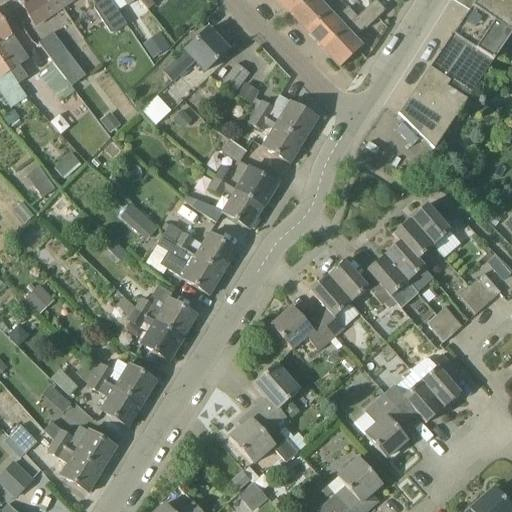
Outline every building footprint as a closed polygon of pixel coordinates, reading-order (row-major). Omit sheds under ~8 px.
[(15,0),(35,29),(63,10),(56,0),(15,0)] [(78,0),(56,0),(63,10),(78,0)] [(113,35),(126,27),(107,0),(102,0),(93,6),(94,7),(93,10),(110,34),(113,35)] [(154,6),(150,0),(139,0),(147,11),(148,11),(154,6)] [(274,0),(289,15),(304,0),(274,0)] [(306,33),(333,7),(327,0),(304,0),(289,15),(306,33)] [(511,32),(511,0),(475,0),(397,115),(398,116),(432,150),(511,32)] [(453,0),(468,9),(474,0),(453,0)] [(385,12),(376,2),(375,2),(357,18),(356,18),(323,51),(339,69),(361,48),(352,39),(364,29),(365,30),(385,12)] [(323,51),(356,18),(348,9),(336,20),(329,12),(334,7),(333,7),(306,33),(323,51)] [(0,19),(0,59),(9,73),(17,85),(27,79),(19,67),(28,60),(0,19)] [(203,75),(227,52),(217,41),(206,30),(161,73),(172,84),(194,65),(203,75)] [(159,34),(142,46),(152,60),(169,49),(159,34)] [(59,72),(71,88),(85,78),(60,44),(46,55),(53,64),(52,64),(59,73),(59,72)] [(0,79),(9,73),(0,59),(0,79)] [(74,92),(71,88),(59,72),(59,73),(52,64),(38,74),(59,103),(74,92)] [(234,97),(250,76),(236,65),(220,87),(234,97)] [(237,97),(251,107),(255,100),(259,93),(244,84),(237,97)] [(171,112),(157,98),(142,112),(155,127),(171,112)] [(317,120),(289,103),(277,122),(269,117),(273,110),(262,103),(255,114),(303,143),(317,120)] [(192,122),(181,110),(171,120),(182,131),(192,122)] [(289,166),(303,143),(255,114),(248,126),(261,134),(265,127),(271,131),(260,149),(289,166)] [(120,127),(112,117),(101,126),(109,135),(120,127)] [(221,153),(236,164),(238,165),(239,164),(246,153),(229,142),(221,153)] [(61,179),(78,164),(70,155),(53,170),(61,179)] [(276,186),(247,169),(237,186),(230,182),(234,176),(221,168),(214,179),(263,209),(276,186)] [(54,191),(46,178),(33,187),(42,200),(54,191)] [(231,197),(221,212),(220,215),(249,232),(263,209),(214,179),(207,190),(221,199),(225,193),(231,197)] [(183,204),(191,209),(195,202),(186,198),(183,204)] [(25,225),(33,218),(21,205),(13,212),(25,225)] [(118,219),(128,227),(139,214),(130,206),(118,219)] [(432,248),(434,247),(449,234),(425,207),(408,221),(432,248)] [(417,261),(432,248),(408,221),(392,236),(398,243),(422,271),(424,269),(417,261)] [(165,232),(162,237),(175,246),(182,234),(177,232),(169,226),(168,227),(167,228),(166,230),(166,231),(165,232)] [(222,275),(236,252),(207,234),(201,246),(191,240),(182,234),(175,246),(222,275)] [(222,275),(175,246),(162,237),(156,247),(167,254),(159,267),(181,280),(180,280),(208,297),(222,275)] [(104,247),(112,255),(119,248),(111,240),(104,247)] [(422,271),(398,243),(383,257),(407,285),(416,295),(432,281),(422,271)] [(398,292),(407,285),(383,257),(366,272),(367,273),(373,280),(390,300),(391,300),(398,308),(407,301),(398,292)] [(486,265),(494,273),(502,266),(494,258),(486,265)] [(373,280),(367,273),(358,281),(343,263),(326,278),(350,305),(367,291),(381,308),(390,300),(373,280)] [(484,308),(493,300),(499,295),(483,276),(468,289),(484,308)] [(350,306),(350,305),(326,278),(309,293),(324,309),(314,317),(334,340),(344,331),(343,330),(359,316),(350,306)] [(39,287),(24,301),(39,317),(54,302),(39,287)] [(475,316),(484,308),(468,289),(458,297),(475,316)] [(127,318),(128,319),(133,311),(122,300),(115,307),(127,318)] [(141,300),(133,311),(182,340),(196,318),(168,300),(160,312),(141,300)] [(305,325),(304,324),(291,309),(269,328),(291,353),(306,341),(317,354),(329,343),(334,340),(314,317),(305,325)] [(461,328),(447,313),(444,310),(435,317),(452,336),(461,328)] [(140,346),(168,363),(182,340),(133,311),(128,319),(126,321),(139,329),(143,324),(151,328),(148,334),(140,346)] [(442,344),(452,336),(435,317),(426,326),(442,344)] [(334,340),(329,343),(337,352),(341,348),(334,340)] [(411,375),(442,411),(459,396),(449,384),(458,376),(440,357),(431,364),(429,361),(424,361),(410,373),(411,374),(411,375)] [(155,384),(127,366),(117,383),(110,379),(114,374),(100,365),(93,377),(142,406),(155,384)] [(298,394),(287,381),(273,366),(253,385),(266,400),(256,408),(279,434),(290,424),(289,423),(299,414),(288,402),(298,394)] [(425,425),(442,411),(411,375),(395,389),(394,387),(383,396),(406,421),(415,413),(425,425)] [(128,429),(142,406),(93,377),(87,387),(86,388),(99,396),(106,400),(99,411),(128,429)] [(333,393),(323,402),(331,412),(341,403),(333,393)] [(396,429),(406,421),(383,396),(364,413),(374,425),(363,435),(385,460),(406,441),(396,429)] [(297,455),(279,434),(256,408),(242,420),(246,425),(229,440),(253,468),(272,451),(286,465),(297,455)] [(87,432),(75,451),(68,446),(72,439),(61,432),(60,433),(51,425),(43,432),(54,443),(62,448),(65,450),(73,455),(101,472),(115,449),(87,432)] [(19,427),(13,433),(7,438),(24,456),(36,445),(19,427)] [(73,455),(65,450),(62,448),(54,443),(47,453),(59,460),(66,465),(64,469),(59,477),(87,495),(101,472),(73,455)] [(380,486),(367,470),(357,459),(335,478),(337,479),(327,488),(347,511),(365,511),(375,504),(368,496),(380,486)] [(12,463),(0,476),(0,485),(15,500),(32,482),(12,463)] [(243,472),(252,483),(254,484),(259,480),(248,468),(243,472)] [(254,484),(252,483),(243,472),(231,483),(238,491),(248,482),(252,486),(254,484)] [(253,486),(242,495),(255,511),(266,501),(253,486)] [(347,511),(327,488),(322,493),(329,501),(316,511),(347,511)] [(511,511),(511,510),(494,490),(468,511),(511,511)]
